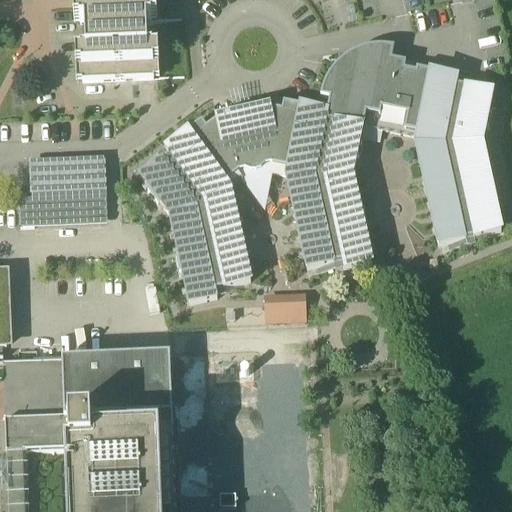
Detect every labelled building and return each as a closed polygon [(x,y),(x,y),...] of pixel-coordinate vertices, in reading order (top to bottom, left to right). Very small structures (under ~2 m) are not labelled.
[(90,63),(75,63),(76,88),(164,85),(163,58),(152,58),(151,41),(161,41),(160,20),(144,20),(144,5),(158,4),(158,0),(67,0),(68,9),(98,8),(99,24),(72,24),(73,41),(90,41),(90,63)] [(329,103),(327,115),(329,116),(328,123),(365,130),(414,142),(428,75),(416,72),(415,76),(405,74),(407,67),(392,62),(394,52),(379,50),(363,53),(350,59),(339,67),(327,80),(321,101),(329,103)] [(413,149),(437,250),(502,236),(482,147),(494,90),(428,75),(414,142),(413,149)] [(169,160),(140,186),(170,224),(188,314),(218,307),(217,298),(252,289),(232,194),(242,188),(262,218),(272,180),(286,184),(307,279),(341,273),(342,281),(376,274),(355,183),(365,130),(328,123),(329,116),(327,115),(285,105),(282,117),(273,119),(272,111),(216,120),(217,129),(207,133),(200,125),(163,150),(169,160)] [(105,163),(33,164),(33,200),(19,200),(19,232),(107,230),(105,163)] [(0,352),(14,352),(10,273),(0,274),(0,352)] [(306,302),(264,303),(264,327),(306,326),(306,302)] [(167,511),(162,362),(66,365),(68,423),(5,425),(6,460),(31,459),(64,458),(65,511),(167,511)] [(68,423),(66,365),(3,367),(5,425),(68,423)] [(235,411),(235,388),(216,388),(216,411),(235,411)] [(33,511),(31,459),(6,460),(7,482),(8,511),(33,511)]
